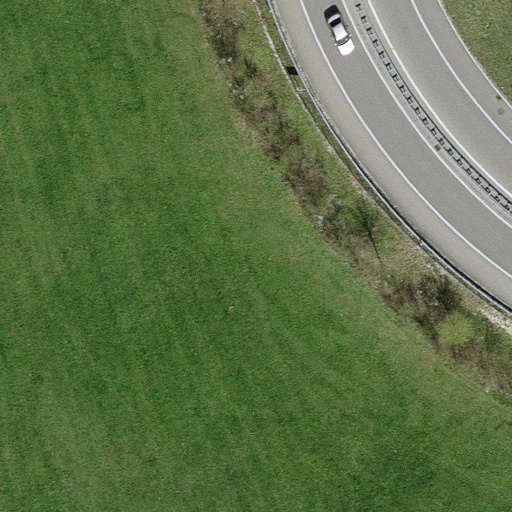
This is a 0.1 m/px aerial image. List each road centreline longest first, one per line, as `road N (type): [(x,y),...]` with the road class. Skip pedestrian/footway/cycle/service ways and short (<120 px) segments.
road 1 (motorway): [(316,0),(352,78),(408,160),(511,258)]
road 2 (motorway): [(511,164),(456,103),(393,0)]
